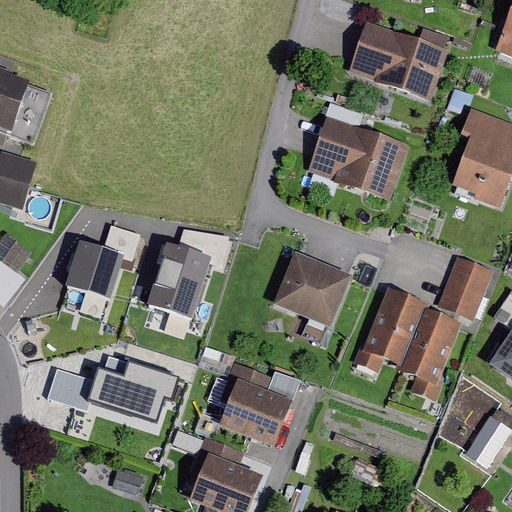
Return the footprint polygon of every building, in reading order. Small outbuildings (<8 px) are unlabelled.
[(445,48),(369,24),(354,71),(430,95),(445,48)] [(32,79),(0,70),(0,125),(17,130),(32,79)] [(501,206),(511,178),(511,123),(478,110),(467,137),(474,140),(455,188),(501,206)] [(413,148),(332,120),(314,172),(395,200),(413,148)] [(35,161),(5,152),(0,169),(0,201),(21,208),(35,161)] [(40,262),(16,241),(0,258),(0,293),(7,299),(40,262)] [(121,262),(75,247),(60,292),(107,307),(121,262)] [(212,264),(170,250),(151,308),(193,321),(212,264)] [(351,276),(297,253),(277,302),(331,324),(351,276)] [(443,314),(393,293),(369,352),(442,382),(465,326),(475,331),(498,275),(465,261),(443,314)] [(511,337),(492,368),(511,381),(511,337)] [(326,511),(383,371),(369,365),(310,511),(326,511)] [(94,373),(84,404),(151,425),(159,402),(166,404),(173,383),(124,367),(119,381),(94,373)] [(294,403),(237,381),(220,424),(277,446),(294,403)] [(511,443),(511,426),(498,416),(472,451),(494,467),(511,443)] [(252,511),(266,476),(210,454),(193,497),(231,511),(252,511)]
